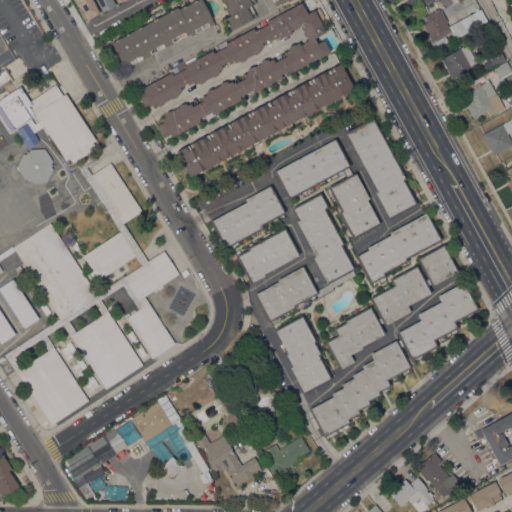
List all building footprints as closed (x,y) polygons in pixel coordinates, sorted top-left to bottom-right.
[(74,0),(85,20),(97,13),(90,0),(74,0)] [(114,5),(110,0),(93,0),(100,12),(114,5)] [(124,69),(110,42),(177,7),(178,9),(196,0),(201,0),(214,24),(191,36),(189,34),(124,69)] [(253,0),(255,2),(250,5),(256,16),(230,30),(228,26),(227,26),(224,21),(225,21),(224,18),(229,15),(221,0),(253,0)] [(462,0),(458,2),(457,0),(450,0),(452,3),(443,8),(438,0),(462,0)] [(142,87),(170,72),(171,75),(184,68),(183,66),(211,50),(213,53),(219,49),(217,45),(226,41),(226,42),(252,28),(253,31),(260,27),(258,24),(265,20),(265,21),(300,2),(306,13),(313,10),(318,7),(323,16),(321,24),(325,31),(313,38),(316,43),(323,40),(329,51),(294,71),(292,68),(279,74),(281,77),(252,93),(251,90),(238,97),(240,99),(208,117),(207,114),(197,119),(198,122),(170,137),(169,134),(162,138),(155,126),(162,122),(160,119),(164,117),(163,115),(164,114),(165,113),(168,111),(170,111),(178,107),(178,105),(182,103),(183,104),(185,103),(186,105),(189,103),(191,106),(203,100),(201,97),(205,95),(204,93),(205,92),(206,90),(209,89),(211,89),(219,85),(219,83),(223,81),(225,82),(226,81),(227,83),(230,81),(232,84),(244,78),(242,75),(246,73),(245,71),(246,70),(247,68),(251,66),(252,67),(260,63),(260,61),(264,59),(266,60),(267,59),(268,61),(271,58),(273,62),(285,56),(283,52),(287,51),(286,49),(288,48),(288,46),(292,44),(293,45),(298,42),(299,45),(303,43),(302,42),(307,40),(305,37),(303,36),(301,33),(302,31),(301,29),(303,28),(301,25),(303,24),(301,22),(298,23),(299,25),(298,26),(298,28),(294,30),(292,29),(289,31),(291,34),(286,36),(286,37),(282,40),(280,39),(279,40),(278,38),(274,40),(274,39),(270,41),(268,38),(264,41),(265,43),(261,45),(262,46),(259,48),(260,50),(258,51),(259,52),(253,55),(253,54),(245,58),(245,59),(240,62),(239,61),(238,62),(237,60),(233,62),(233,61),(230,63),(228,60),(223,63),(224,66),(220,68),(221,68),(217,70),(219,72),(217,73),(217,74),(213,77),(212,76),(204,80),(204,82),(200,84),(198,83),(197,84),(196,82),(192,84),(192,83),(188,85),(187,82),(182,85),(183,87),(179,89),(180,90),(177,92),(178,94),(176,95),(176,96),(172,99),(170,98),(163,102),(163,104),(158,106),(157,105),(156,106),(155,104),(151,106),(151,105),(147,107),(146,105),(143,107),(136,94),(137,93),(135,90),(142,86),(142,87)] [(447,22),(445,23),(447,26),(479,9),(486,21),(454,38),(450,31),(431,42),(421,24),(425,22),(422,17),(438,8),(439,10),(440,10),(447,22)] [(476,65),(448,79),(444,70),(446,70),(440,58),(466,44),(476,65)] [(488,55),(499,49),(504,60),(488,69),(485,64),(491,61),(488,55)] [(511,72),(511,100),(511,101),(503,88),(506,87),(501,78),(499,78),(497,73),(491,76),(488,71),(506,61),(511,72)] [(345,93),(345,94),(338,98),(337,97),(325,104),(325,105),(318,109),(318,108),(305,114),(306,116),(298,120),(297,119),(284,126),(285,127),(277,131),(277,130),(264,137),(265,138),(257,142),(257,140),(244,147),(245,148),(237,153),(237,151),(224,158),(224,159),(217,163),(216,162),(204,168),(205,170),(197,174),(196,173),(188,177),(175,152),(339,63),(353,88),(345,93)] [(489,116),(486,110),(472,118),(465,105),(468,103),(465,99),(467,98),(464,93),(488,80),(503,108),(495,113),(489,116)] [(141,265),(135,256),(98,280),(82,256),(119,231),(74,161),(68,165),(43,127),(34,133),(27,122),(9,133),(0,119),(0,99),(19,86),(32,104),(33,99),(55,85),(62,95),(64,94),(98,145),(90,150),(96,160),(86,167),(91,175),(110,162),(141,211),(122,223),(147,261),(163,251),(178,274),(144,296),(148,303),(174,343),(151,359),(125,318),(138,309),(123,285),(100,299),(108,311),(142,364),(104,389),(70,336),(62,324),(46,335),(53,347),(88,400),(50,425),(16,371),(4,354),(59,319),(12,247),(50,223),(96,294),(123,277),(141,265)] [(344,132),(372,117),(406,179),(403,180),(416,204),(388,219),(374,193),(377,191),(344,132)] [(511,144),(492,154),(481,134),(501,124),(509,120),(511,125),(511,130),(507,133),(511,144)] [(38,141),(27,148),(15,130),(27,123),(38,141)] [(349,166),(287,200),(272,172),(335,139),(349,166)] [(49,165),(53,167),(46,182),(31,183),(28,178),(24,179),(16,167),(22,154),(27,154),(29,149),(44,148),(52,161),(49,165)] [(511,165),(503,170),(511,189),(511,165)] [(354,173),(368,199),(366,200),(379,224),(351,239),(336,212),(339,211),(326,187),(354,173)] [(224,249),(209,222),(245,202),(243,199),(269,185),(284,213),(261,225),(262,228),(224,249)] [(253,295),(277,282),(276,280),(302,266),(316,291),(328,284),(328,283),(326,284),(312,258),(314,257),(295,222),(299,220),(292,207),(319,192),(327,207),(324,209),(343,244),(341,246),(353,269),(352,270),(354,274),(332,287),(333,290),(318,299),(315,294),(293,306),(294,307),(267,322),(253,295)] [(426,212),(441,240),(405,259),(407,261),(383,274),(384,276),(369,284),(354,256),(367,250),(366,248),(389,235),(388,232),(426,212)] [(298,254),(262,274),(263,275),(249,283),(234,256),(246,250),(245,248),(284,227),(298,254)] [(457,272),(430,286),(429,284),(426,285),(430,293),(406,306),(409,312),(383,325),(382,322),(379,324),(384,334),(360,346),(361,348),(349,355),(352,362),(338,369),(324,343),(336,337),(332,329),(344,323),(343,320),(369,306),(376,319),(379,318),(369,298),(392,286),(388,279),(415,265),(424,281),(427,280),(416,260),(443,245),(457,272)] [(37,319),(23,328),(0,292),(0,286),(12,279),(37,319)] [(308,409),(332,396),(330,394),(342,387),(340,384),(352,378),(351,375),(362,369),(361,366),(372,360),(369,354),(396,340),(396,341),(399,339),(395,333),(419,320),(416,314),(440,302),(437,296),(463,282),(477,309),(454,322),(457,328),(434,340),(437,346),(413,359),(415,364),(409,367),(410,368),(387,380),(390,386),(378,392),(379,395),(368,401),(369,404),(358,410),(359,413),(348,420),(349,423),(322,437),(308,409)] [(0,312),(14,334),(0,344),(0,312)] [(301,314),(316,341),(314,342),(320,354),(318,355),(331,379),(304,394),(289,368),(292,366),(285,355),(287,354),(274,329),(301,314)] [(255,392),(254,411),(275,411),(276,393),(255,392)] [(129,419),(164,397),(182,426),(148,449),(143,441),(144,441),(141,436),(140,436),(129,419)] [(511,457),(498,465),(483,436),(478,439),(473,431),(481,427),(481,428),(511,412),(511,430),(511,431),(508,427),(497,433),(498,435),(500,434),(506,445),(504,446),(505,448),(511,444),(511,457)] [(115,427),(129,419),(140,436),(126,446),(115,427)] [(114,455),(100,465),(88,445),(115,427),(126,446),(137,464),(125,473),(114,455)] [(233,453),(240,465),(253,457),(261,471),(237,486),(224,465),(213,472),(190,433),(199,427),(209,443),(222,435),(233,453)] [(300,436),(308,450),(298,456),(299,458),(292,462),(292,463),(284,468),(287,472),(275,480),(265,462),(269,459),(263,450),(275,443),(278,449),(300,436)] [(86,446),(98,465),(75,481),(67,466),(68,466),(64,459),(86,446)] [(433,452),(441,461),(438,464),(456,486),(442,497),(416,467),(433,452)] [(0,453),(11,469),(7,471),(18,486),(1,497),(0,495),(0,453)] [(170,477),(180,466),(169,456),(159,467),(170,477)] [(511,471),(511,491),(505,495),(502,490),(501,491),(495,480),(511,471)] [(411,504),(408,499),(400,506),(388,492),(393,489),(391,487),(398,481),(399,483),(404,479),(408,484),(416,477),(427,489),(426,490),(433,499),(425,505),(419,497),(412,503),(411,504)] [(464,491),(474,486),(477,490),(493,481),(499,491),(498,492),(501,497),(492,502),(493,503),(488,506),(487,505),(476,511),(464,491)] [(460,495),(469,511),(436,511),(453,503),(451,499),(460,495)]
